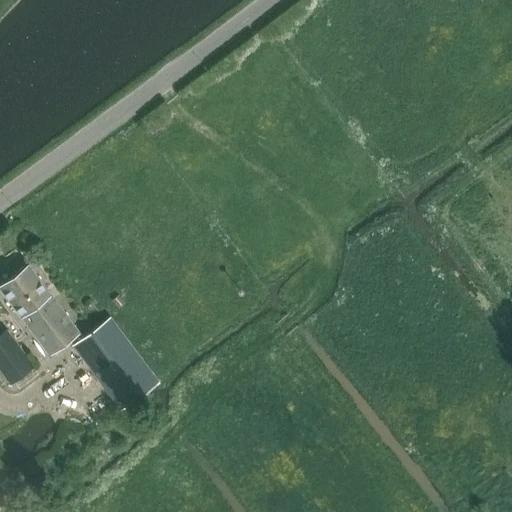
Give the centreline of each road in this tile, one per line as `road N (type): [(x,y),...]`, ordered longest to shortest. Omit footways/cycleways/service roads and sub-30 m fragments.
road 1 (track): [(160,84),(206,135),(322,223),(334,257),(325,289),(256,353)]
road 2 (residential): [(0,202),(273,0)]
